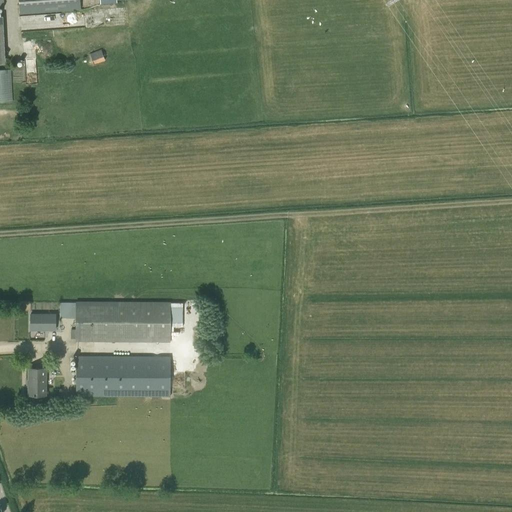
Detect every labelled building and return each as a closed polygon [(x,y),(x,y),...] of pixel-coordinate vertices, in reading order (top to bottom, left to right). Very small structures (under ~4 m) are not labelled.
[(19,0),(20,14),(80,11),(79,0),(19,0)] [(105,60),(101,49),(90,54),(94,65),(105,60)] [(0,102),(12,102),(11,69),(0,69),(0,102)] [(171,303),(76,303),(76,342),(171,343),(171,303)] [(54,310),(28,310),(28,329),(54,330),(54,310)] [(171,357),(76,357),(76,396),(171,397),(171,357)] [(46,369),(29,369),(28,396),(46,396),(46,369)]
